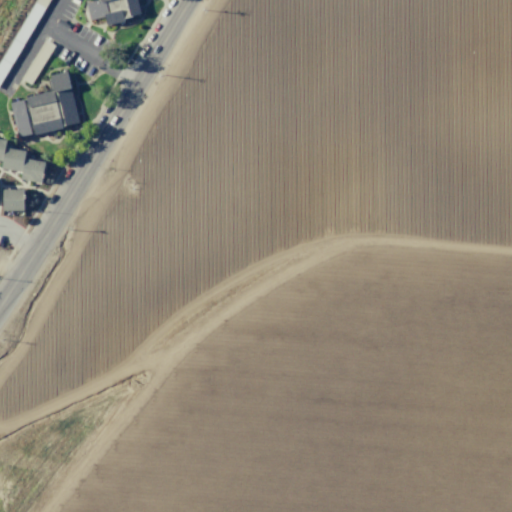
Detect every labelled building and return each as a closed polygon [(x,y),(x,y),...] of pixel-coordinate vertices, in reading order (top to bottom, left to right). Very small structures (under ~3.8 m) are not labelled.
[(0,59),(35,0),(48,0),(0,80),(0,59)] [(96,0),(85,3),(89,20),(104,16),(107,25),(123,21),(123,19),(140,14),(136,0),(96,0)] [(57,19),(68,26),(65,30),(55,24),(57,19)] [(43,40),(53,47),(29,85),(19,78),(43,40)] [(48,75),(65,71),(78,123),(17,138),(8,103),(52,91),(48,75)] [(0,139),(5,140),(4,147),(25,151),(24,158),(44,162),(40,183),(19,179),(21,172),(0,168),(2,161),(0,160),(0,139)] [(2,189),(23,189),(23,210),(2,210),(2,189)]
